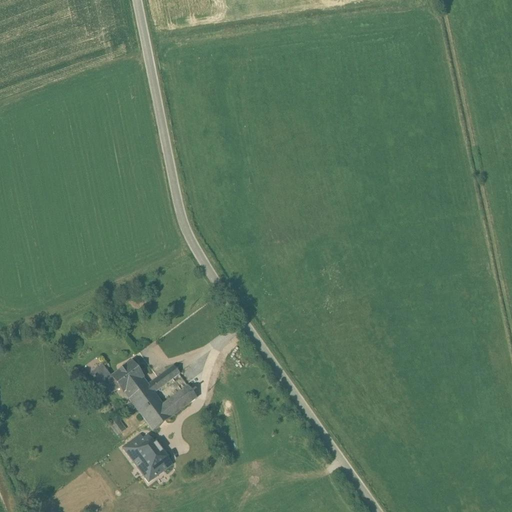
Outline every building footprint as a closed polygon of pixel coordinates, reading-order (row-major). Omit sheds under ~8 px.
[(143,378),(131,362),(111,377),(110,377),(119,388),(122,393),(123,393),(129,400),(152,432),(196,399),(187,386),(163,405),(160,401),(154,393),(148,385),(147,386),(142,379),(143,378)] [(111,377),(102,366),(89,375),(106,398),(119,388),(110,377),(111,377)] [(173,366),(148,385),(154,393),(179,375),(179,374),(173,366)] [(179,375),(154,393),(160,401),(184,382),(179,375)] [(184,382),(160,401),(163,405),(187,386),(184,382)] [(151,438),(143,433),(123,449),(148,482),(171,465),(151,438)]
